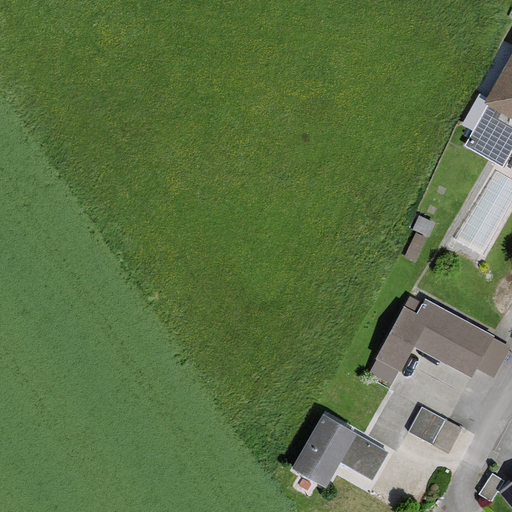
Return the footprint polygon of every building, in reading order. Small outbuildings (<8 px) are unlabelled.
[(511,49),(478,110),(470,105),(458,127),(468,133),(459,151),(499,173),(511,148),(511,49)] [(420,242),(409,237),(397,260),(409,265),(420,242)] [(413,317),(398,310),(370,364),(395,377),(409,349),(468,379),(489,338),(421,302),(413,317)] [(453,431),(416,410),(403,433),(440,454),(453,431)] [(383,454),(315,416),(286,470),(320,489),(335,463),(368,481),(383,454)] [(493,477),(487,473),(474,495),(486,503),(500,481),(493,477)] [(511,511),(511,479),(495,493),(510,511),(511,511)]
